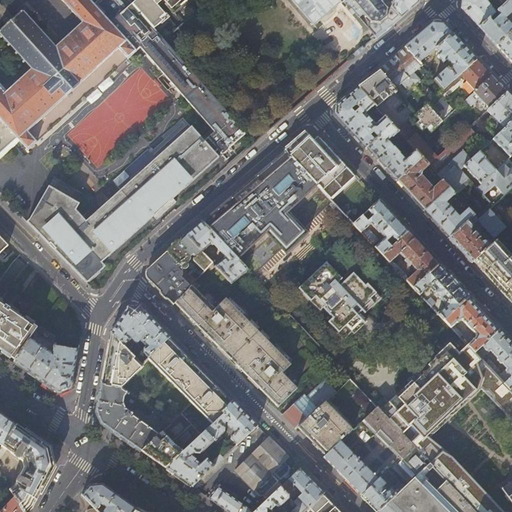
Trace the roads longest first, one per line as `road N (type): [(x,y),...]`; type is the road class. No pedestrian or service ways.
road 1 (residential): [(125,275),(358,511)]
road 2 (residential): [(511,325),(311,108)]
road 3 (residential): [(311,108),(125,275)]
road 4 (residential): [(439,1),(311,108)]
road 5 (residential): [(0,215),(99,315)]
road 6 (secondary): [(185,511),(81,439)]
road 7 (residential): [(99,315),(81,439)]
